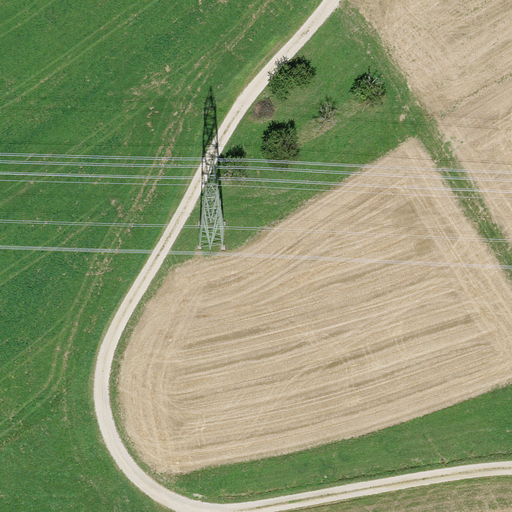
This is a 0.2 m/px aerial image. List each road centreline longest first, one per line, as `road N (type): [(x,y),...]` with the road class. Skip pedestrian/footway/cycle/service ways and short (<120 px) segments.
road 1 (track): [(189,511),(123,470),(101,428),(95,376),(109,327),(246,97),(328,3)]
road 2 (track): [(511,280),(328,3)]
road 3 (track): [(511,469),(189,511)]
